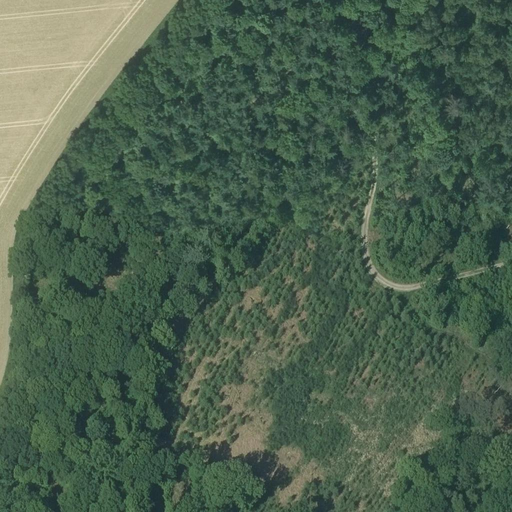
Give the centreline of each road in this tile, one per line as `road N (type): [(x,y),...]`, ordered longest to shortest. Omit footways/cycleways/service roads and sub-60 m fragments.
road 1 (track): [(347,0),(367,52),(363,239),(373,277),(390,286)]
road 2 (track): [(511,261),(390,286)]
